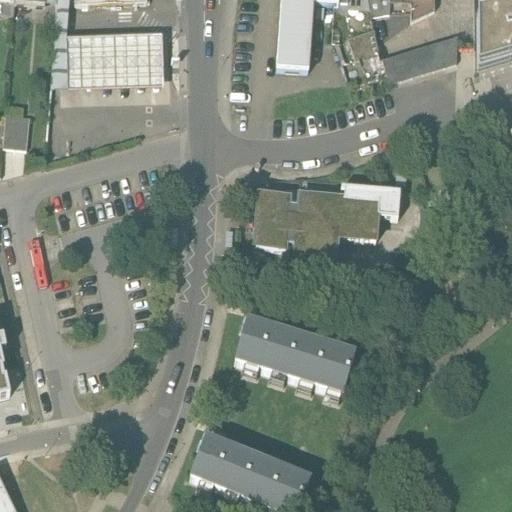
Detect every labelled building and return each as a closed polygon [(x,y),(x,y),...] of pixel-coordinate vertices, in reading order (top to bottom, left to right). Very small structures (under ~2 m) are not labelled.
[(44,0),(44,7),(56,9),(57,0),(44,0)] [(113,42),(66,44),(68,0),(57,0),(49,94),(65,96),(114,94),(162,93),(161,41),(113,42)] [(145,0),(73,0),(74,9),(146,7),(145,0)] [(280,0),(275,75),(307,76),(312,9),(337,10),(337,8),(337,0),(280,0)] [(366,0),(337,0),(337,8),(347,8),(346,11),(369,13),(366,0)] [(374,0),(366,0),(369,13),(370,20),(389,16),(389,1),(374,0)] [(433,0),(410,0),(410,24),(433,12),(433,0)] [(511,0),(491,0),(492,10),(476,15),(477,75),(511,63),(511,0)] [(374,35),(349,42),(363,85),(385,78),(382,65),(377,49),(374,35)] [(456,42),(382,65),(385,78),(390,92),(455,72),(456,42)] [(28,122),(5,120),(2,151),(26,153),(28,122)] [(289,202),(259,200),(255,252),(281,254),(281,265),(293,265),(292,279),(332,282),(335,242),(375,245),(377,221),(397,222),(399,196),(340,192),(340,194),(343,195),(342,202),(298,199),(297,209),(288,208),(289,202)] [(270,333),(247,326),(235,367),(341,398),(350,366),(267,342),(270,333)] [(0,399),(9,398),(5,379),(3,380),(1,371),(3,370),(0,357),(0,353),(5,352),(2,339),(0,339),(0,399)] [(227,452),(205,443),(190,482),(267,511),(296,511),(305,491),(224,460),(227,452)] [(0,511),(12,511),(0,485),(0,511)]
